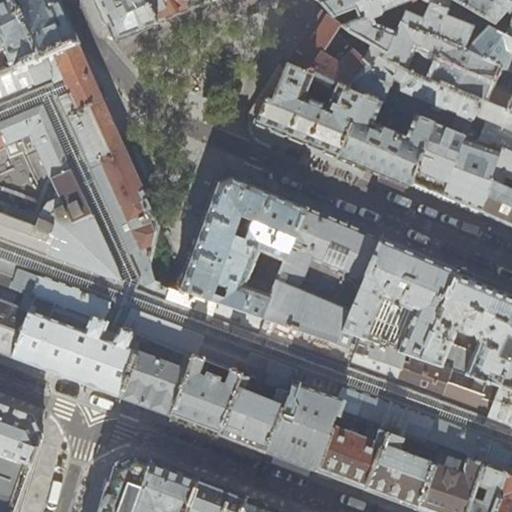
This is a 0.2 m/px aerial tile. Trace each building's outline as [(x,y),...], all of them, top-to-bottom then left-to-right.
[(63,15),(55,0),(14,0),(0,6),(0,105),(0,106),(25,95),(36,91),(25,65),(44,57),(51,54),(75,43),(63,15)] [(141,2),(140,0),(95,0),(101,11),(115,41),(130,35),(155,25),(141,2)] [(214,2),(212,0),(140,0),(141,2),(155,25),(156,25),(188,12),(214,2)] [(409,0),(316,0),(323,7),(338,24),(372,47),(387,56),(395,34),(374,25),(372,20),(379,16),(382,10),(409,0)] [(421,0),(430,3),(444,10),(487,27),(488,28),(493,23),(450,0),(421,0)] [(507,0),(450,0),(493,23),(504,11),(511,3),(508,1),(507,0)] [(463,50),(471,28),(442,16),(444,10),(430,3),(422,21),(405,14),(400,24),(463,50)] [(334,31),(338,24),(323,7),(317,15),(334,31)] [(346,89),(371,70),(363,62),(334,31),(317,15),(302,39),(287,64),(286,64),(285,65),(313,77),(337,86),(346,89)] [(511,92),(488,83),(495,65),(464,51),(463,50),(400,24),(399,24),(395,34),(387,56),(385,62),(481,101),(511,114),(511,92)] [(487,27),(464,51),(495,65),(511,71),(511,39),(504,36),(488,28),(487,27)] [(60,107),(65,118),(102,101),(90,75),(87,69),(83,59),(75,43),(51,54),(54,63),(48,66),(44,57),(25,65),(36,91),(49,85),(63,79),(66,85),(69,92),(56,97),(60,107)] [(466,136),(481,101),(385,62),(387,56),(372,47),(363,62),(371,70),(346,89),(361,96),(432,123),(466,136)] [(337,157),(361,96),(346,89),(337,86),(328,110),(324,109),(323,104),(312,100),(308,102),(304,100),(313,77),(285,65),(279,74),(259,107),(252,118),(253,122),(304,143),(337,157)] [(411,183),(432,123),(361,96),(337,157),(372,171),(409,187),(411,183)] [(80,152),(85,164),(123,147),(114,128),(102,101),(65,118),(70,130),(80,152)] [(511,114),(481,101),(466,136),(502,150),(494,172),(509,178),(509,179),(511,180),(511,114)] [(8,117),(0,120),(0,132),(10,158),(25,152),(28,156),(40,152),(51,179),(73,170),(64,149),(43,103),(37,105),(20,112),(8,117)] [(494,172),(502,150),(466,136),(432,123),(411,183),(427,191),(458,204),(479,213),(494,172)] [(0,162),(10,158),(0,132),(0,162)] [(123,244),(128,255),(155,242),(158,227),(148,204),(142,192),(143,191),(123,147),(85,164),(91,177),(102,199),(112,222),(123,244)] [(27,251),(44,258),(55,230),(44,226),(47,221),(55,213),(58,220),(63,219),(61,216),(65,215),(65,212),(66,212),(51,179),(40,152),(28,156),(25,152),(10,158),(0,162),(0,240),(8,244),(27,251)] [(78,180),(73,170),(51,179),(66,212),(72,224),(94,216),(90,206),(78,180)] [(511,180),(509,179),(509,178),(494,172),(479,213),(511,227),(511,180)] [(284,263),(305,209),(267,193),(230,177),(216,183),(180,291),(216,305),(261,320),(275,285),(250,276),(259,254),(284,263)] [(346,226),(305,209),(284,263),(275,285),(261,320),(263,321),(310,337),(336,346),(343,332),(379,240),(346,226)] [(122,286),(124,281),(117,266),(103,234),(94,216),(72,224),(66,212),(65,212),(65,215),(61,216),(63,219),(58,220),(55,213),(47,221),(44,226),(55,230),(44,258),(55,262),(74,269),(88,274),(122,286)] [(419,256),(379,240),(343,332),(361,339),(370,342),(385,303),(416,316),(401,354),(407,356),(420,360),(456,270),(419,256)] [(156,299),(165,302),(172,288),(155,282),(150,266),(155,242),(128,255),(138,281),(134,291),(140,293),(156,299)] [(31,296),(39,272),(27,267),(8,261),(0,257),(0,353),(11,357),(34,297),(31,296)] [(511,295),(496,288),(456,270),(420,360),(442,367),(457,332),(463,330),(463,332),(464,334),(467,337),(471,337),(476,337),(478,344),(466,375),(499,387),(500,387),(511,357),(511,295)] [(52,277),(39,272),(31,296),(34,297),(11,357),(44,370),(90,387),(118,398),(142,337),(121,329),(115,344),(108,342),(102,340),(117,301),(108,297),(95,292),(85,289),(66,282),(52,277)] [(195,313),(211,319),(216,305),(180,291),(172,288),(165,302),(172,305),(195,313)] [(130,305),(121,329),(142,337),(193,356),(198,358),(206,333),(186,326),(169,320),(155,315),(141,309),(130,305)] [(245,332),(257,336),(263,321),(261,320),(216,305),(211,319),(220,322),(245,332)] [(291,348),(303,353),(310,337),(263,321),(257,336),(264,339),(291,348)] [(338,366),(350,370),(361,339),(343,332),(336,346),(310,337),(303,353),(311,356),(338,366)] [(244,374),(251,350),(239,345),(216,337),(206,333),(198,358),(193,356),(169,417),(192,426),(217,435),(242,374),(244,374)] [(169,417),(193,356),(142,337),(118,398),(142,407),(169,417)] [(382,382),(395,387),(407,356),(401,354),(370,342),(361,339),(350,370),(361,374),(382,382)] [(259,353),(251,350),(244,374),(267,383),(282,389),(289,392),(297,367),(288,364),(259,353)] [(472,415),(485,420),(499,387),(466,375),(442,367),(420,360),(407,356),(395,387),(407,391),(428,399),(453,408),(472,415)] [(511,357),(500,387),(511,391),(511,357)] [(309,371),(297,367),(289,392),(288,397),(294,399),(291,409),(282,411),(265,453),(265,454),(288,463),(315,473),(315,472),(336,415),(340,398),(338,397),(345,384),(331,379),(309,371)] [(288,397),(289,392),(282,389),(278,398),(273,396),(271,402),(264,399),(264,396),(262,394),(267,383),(244,374),(242,374),(217,435),(241,444),(265,453),(282,411),(288,397)] [(351,386),(345,384),(338,397),(340,398),(336,415),(359,423),(371,427),(379,429),(389,401),(376,396),(351,386)] [(511,391),(500,387),(499,387),(485,420),(498,425),(511,429),(511,391)] [(396,403),(389,401),(379,429),(387,432),(388,431),(403,436),(427,445),(436,417),(426,414),(396,403)] [(19,412),(0,404),(0,511),(19,511),(41,442),(42,439),(36,427),(31,417),(19,412)] [(387,432),(379,429),(371,427),(368,437),(356,433),(359,423),(336,415),(315,472),(340,482),(365,491),(387,432)] [(442,420),(436,417),(427,445),(431,448),(438,451),(471,462),(480,434),(471,431),(442,420)] [(415,510),(438,451),(431,448),(426,459),(398,449),(399,447),(403,436),(388,431),(387,432),(365,491),(391,501),(415,510)] [(511,445),(495,440),(480,434),(471,462),(482,465),(511,475),(511,445)] [(466,511),(482,465),(471,462),(438,451),(415,510),(420,511),(466,511)] [(98,511),(129,511),(149,461),(134,455),(112,467),(98,511)] [(184,511),(197,479),(173,470),(149,461),(129,511),(184,511)] [(511,511),(511,475),(482,465),(466,511),(511,511)] [(240,511),(245,497),(220,488),(197,479),(184,511),(240,511)] [(285,511),(267,505),(245,497),(240,511),(285,511)]
